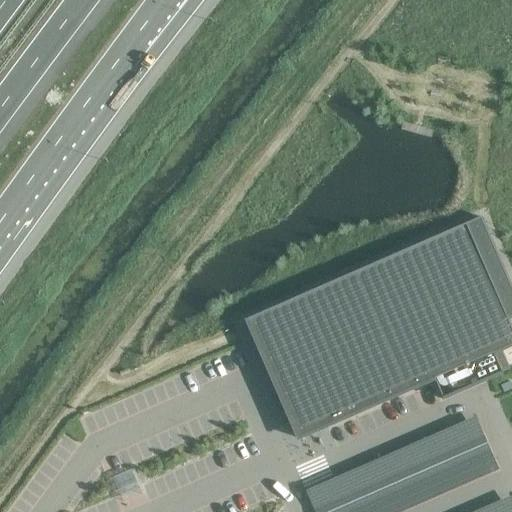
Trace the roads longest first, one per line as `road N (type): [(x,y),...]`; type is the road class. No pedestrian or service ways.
road 1 (motorway): [(0,224),(162,0)]
road 2 (motorway): [(0,104),(78,0)]
